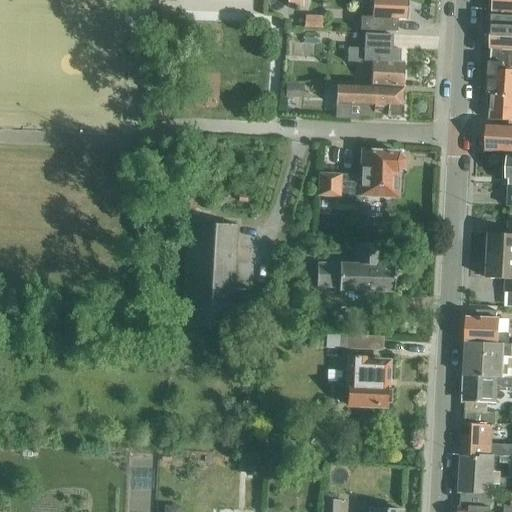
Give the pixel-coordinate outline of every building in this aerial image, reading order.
[(363,0),(363,7),(372,7),(371,19),(362,19),(362,32),(396,34),(397,20),(407,21),(407,0),(363,0)] [(511,0),(495,0),(495,15),(511,16),(511,0)] [(511,16),(495,15),(493,51),(511,52),(511,16)] [(304,30),(323,31),(324,18),(305,16),(304,30)] [(373,68),(372,87),(403,89),(404,64),(400,64),(401,52),(391,51),(392,36),(353,34),(352,39),(365,40),(363,68),(373,68)] [(491,77),(490,97),(511,98),(511,52),(493,51),(492,62),(490,64),(489,76),(491,77)] [(287,84),(286,98),(303,99),(304,85),(287,84)] [(335,95),(335,106),(359,107),(358,113),(358,117),(373,118),(374,114),(385,114),(385,117),(401,118),(401,113),(403,89),(372,87),(336,86),(335,95)] [(511,122),(511,126),(511,98),(490,97),(489,112),(492,112),(492,121),(511,122)] [(511,126),(489,125),(487,152),(511,153),(511,126)] [(403,168),(404,160),(399,156),(399,154),(365,152),(364,175),(358,175),(358,179),(353,179),(353,177),(321,175),(320,196),(340,197),(340,201),(362,202),(363,196),(381,197),(388,202),(394,197),(397,197),(399,171),(403,168)] [(488,255),(488,257),(511,258),(511,222),(509,223),(508,236),(489,235),(489,239),(485,239),(485,255),(488,255)] [(183,327),(231,330),(238,226),(190,223),(183,327)] [(340,291),(392,293),(393,266),(377,265),(377,246),(355,245),(354,251),(360,251),(359,265),(318,263),(317,287),(340,288),(340,291)] [(511,258),(488,257),(488,260),(484,259),(484,275),(487,275),(487,279),(506,280),(505,294),(511,293),(511,258)] [(468,343),(475,344),(508,345),(508,334),(499,334),(499,319),(469,319),(468,343)] [(326,336),(325,349),(339,350),(384,352),(385,339),(339,336),(326,336)] [(467,353),(466,377),(503,379),(511,379),(511,358),(511,346),(511,345),(508,345),(475,344),(474,353),(467,353)] [(391,403),(392,389),(387,389),(388,363),(366,362),(366,358),(350,357),(350,371),(346,371),(345,381),(340,380),(340,386),(349,386),(348,406),(386,408),(387,403),(391,403)] [(469,403),(467,425),(494,427),(497,426),(497,413),(487,413),(488,403),(497,404),(498,386),(503,386),(503,389),(511,389),(511,379),(503,379),(466,377),(465,403),(469,403)] [(500,458),(500,459),(511,459),(511,446),(505,446),(504,445),(491,446),(492,429),(494,429),(494,427),(467,425),(464,425),(462,457),(494,459),(494,458),(500,458)] [(463,494),(462,507),(460,507),(459,511),(491,511),(494,459),(462,457),(460,494),(463,494)] [(511,459),(500,459),(500,464),(509,464),(508,479),(511,479),(511,459)]
